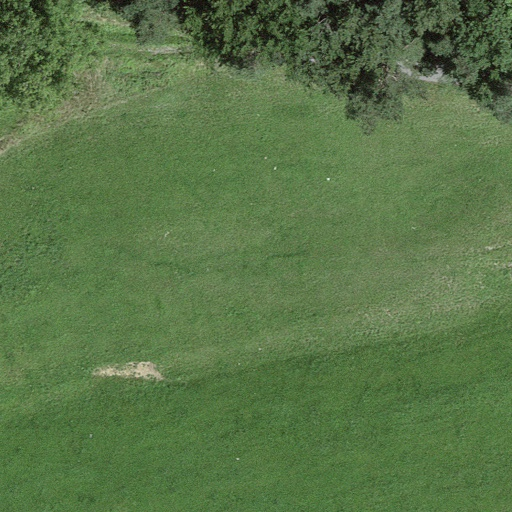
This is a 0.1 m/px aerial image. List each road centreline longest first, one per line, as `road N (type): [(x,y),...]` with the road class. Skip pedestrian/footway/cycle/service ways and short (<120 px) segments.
road 1 (track): [(0,185),(355,18)]
road 2 (unclassified): [(294,0),(511,79)]
